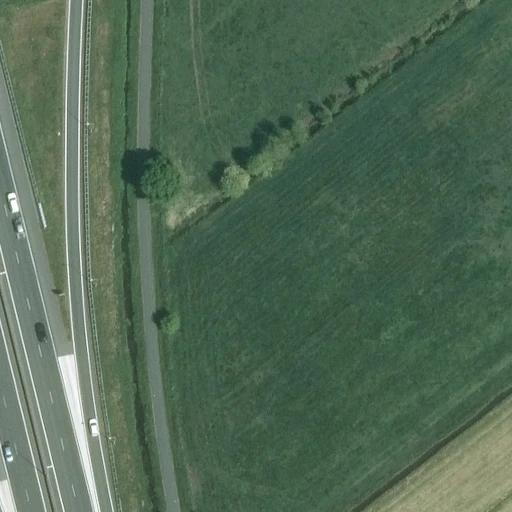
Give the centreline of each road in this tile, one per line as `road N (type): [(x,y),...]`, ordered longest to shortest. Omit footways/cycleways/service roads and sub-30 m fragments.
road 1 (motorway): [(94,511),(72,172),(77,0)]
road 2 (motorway): [(77,511),(0,184)]
road 3 (motorway): [(0,390),(29,511)]
